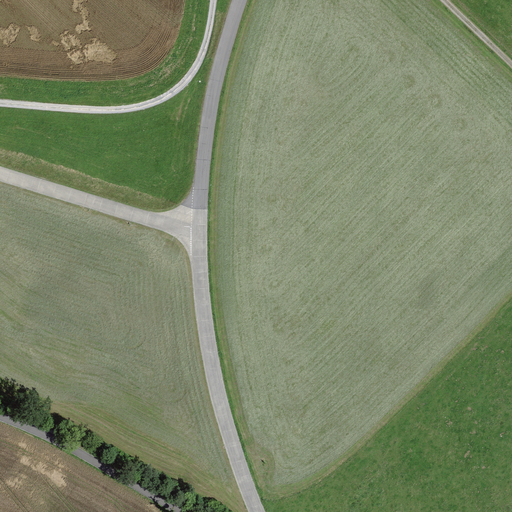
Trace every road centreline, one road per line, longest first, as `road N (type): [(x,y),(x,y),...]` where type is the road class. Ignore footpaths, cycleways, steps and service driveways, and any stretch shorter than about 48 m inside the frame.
road 1 (unclassified): [(0,103),(140,112),(159,104),(199,64),(214,0)]
road 2 (unclassified): [(176,511),(108,467),(0,416)]
